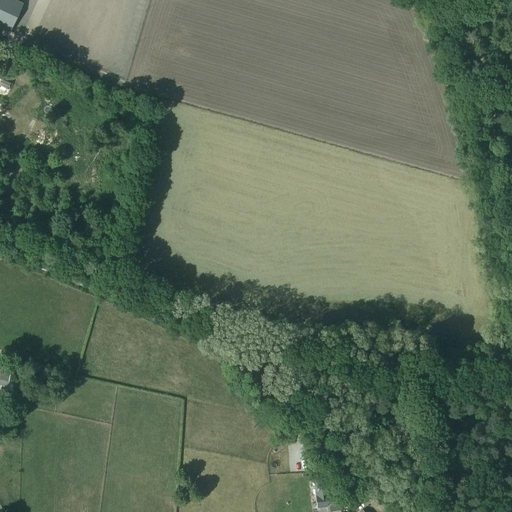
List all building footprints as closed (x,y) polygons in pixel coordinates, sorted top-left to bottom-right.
[(0,0),(0,25),(11,30),(23,4),(14,0),(0,0)] [(123,20),(113,24),(117,34),(128,29),(123,20)] [(3,79),(0,84),(10,89),(13,83),(3,79)] [(0,359),(0,393),(6,395),(13,362),(0,359)] [(39,371),(36,389),(44,391),(47,373),(39,371)] [(379,465),(368,473),(379,488),(390,480),(379,465)] [(328,478),(314,479),(316,495),(319,494),(320,507),(328,506),(329,511),(341,510),(339,492),(334,492),(329,492),(328,478)]
